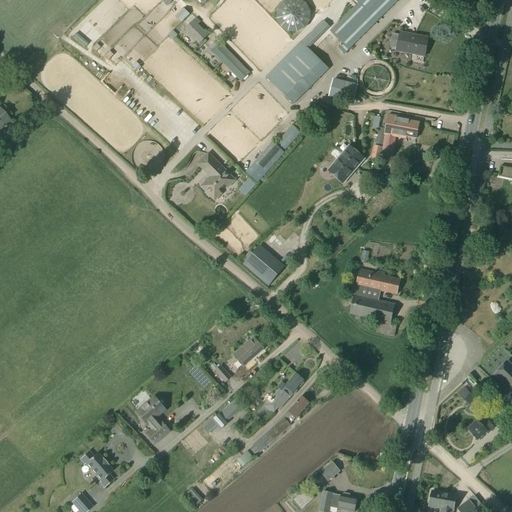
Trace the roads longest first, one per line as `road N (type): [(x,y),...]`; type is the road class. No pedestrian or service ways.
road 1 (residential): [(411,429),(83,132)]
road 2 (tertiary): [(411,429),(499,0)]
road 3 (residential): [(503,511),(411,429)]
